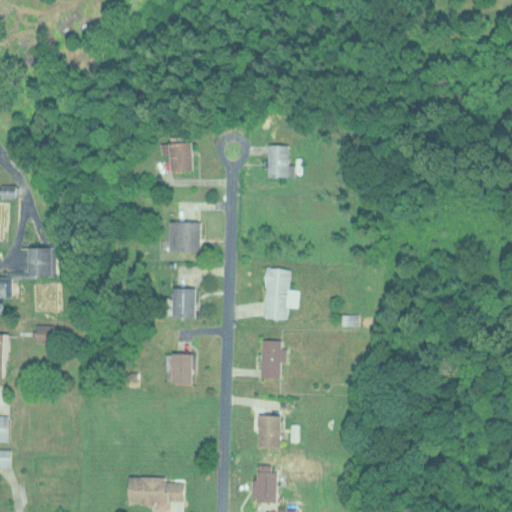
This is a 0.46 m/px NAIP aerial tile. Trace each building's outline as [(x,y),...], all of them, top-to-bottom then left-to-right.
[(194,169),(194,141),(163,141),(163,153),(173,153),(173,169),(194,169)] [(270,176),(292,176),(292,143),(270,143),(270,176)] [(171,250),(201,250),(201,220),(171,220),(171,250)] [(55,245),(28,246),(29,275),(56,274),(55,245)] [(265,318),(288,318),(289,306),(299,306),(300,289),(291,289),(291,267),(267,266),(265,318)] [(0,310),(1,311),(2,295),(14,296),(15,275),(0,274),(0,310)] [(197,315),(197,287),(175,287),(175,315),(197,315)] [(37,341),(55,341),(55,324),(37,324),(37,341)] [(9,331),(0,331),(0,375),(9,376),(9,331)] [(285,348),(283,348),(283,338),(263,338),(263,378),(285,378),(285,348)] [(193,352),(174,352),(174,381),(193,381),(193,352)] [(11,414),(0,413),(0,433),(0,434),(0,436),(0,441),(10,441),(11,414)] [(283,444),(283,414),(261,414),(261,444),(283,444)] [(12,448),(0,447),(0,470),(12,470),(12,448)] [(253,479),(253,501),(279,501),(279,470),(259,470),(259,479),(253,479)] [(130,476),(130,501),(185,502),(186,477),(130,476)]
